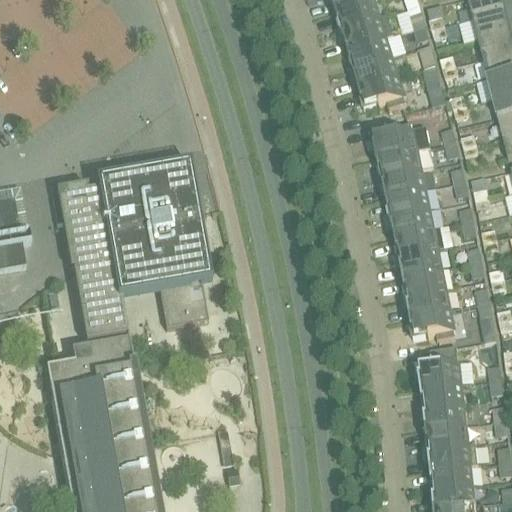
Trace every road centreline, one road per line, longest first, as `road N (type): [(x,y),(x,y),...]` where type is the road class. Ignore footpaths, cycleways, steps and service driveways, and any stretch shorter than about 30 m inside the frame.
road 1 (tertiary): [(191,0),(262,248),(303,511)]
road 2 (tertiary): [(330,511),(287,242),(219,0)]
road 3 (residential): [(395,511),(357,252),(289,0)]
